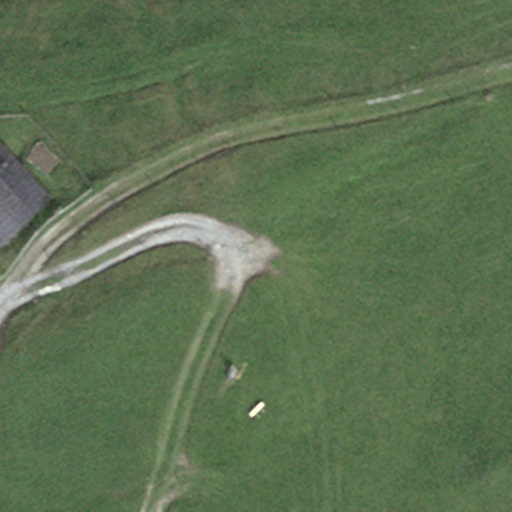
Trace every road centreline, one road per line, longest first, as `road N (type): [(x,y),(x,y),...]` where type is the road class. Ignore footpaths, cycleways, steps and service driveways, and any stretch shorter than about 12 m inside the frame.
road 1 (track): [(511,55),(192,156),(83,212),(0,288)]
road 2 (track): [(0,298),(176,227),(211,239),(227,260),(151,511)]
